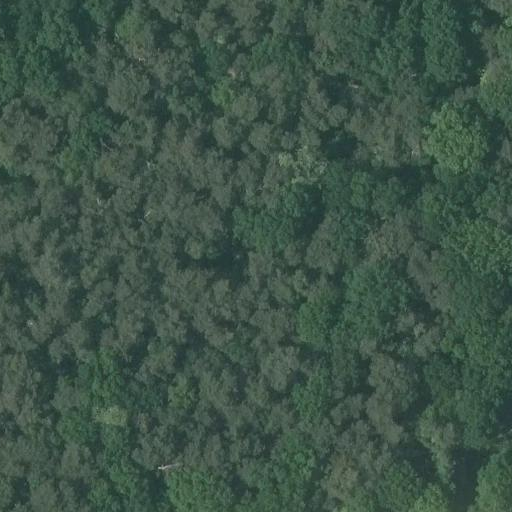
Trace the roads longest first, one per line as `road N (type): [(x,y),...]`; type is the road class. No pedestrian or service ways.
road 1 (track): [(122,511),(63,0)]
road 2 (track): [(511,344),(446,499)]
